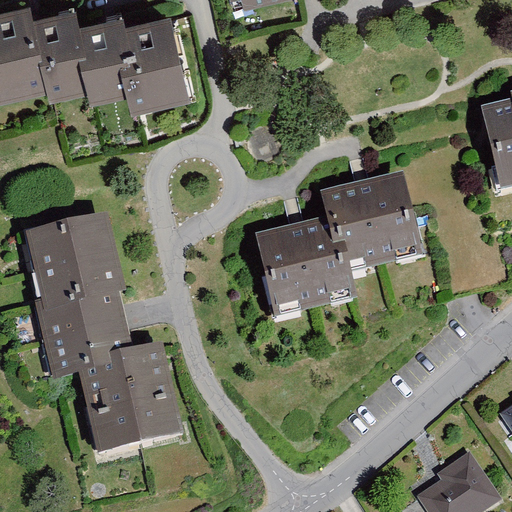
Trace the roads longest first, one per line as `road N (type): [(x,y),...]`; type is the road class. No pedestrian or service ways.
road 1 (residential): [(314,511),(217,402),(192,345),(173,257)]
road 2 (residential): [(511,332),(318,511)]
road 3 (residential): [(173,257),(224,207),(230,174),(217,155),(193,148),(171,157),(159,190)]
